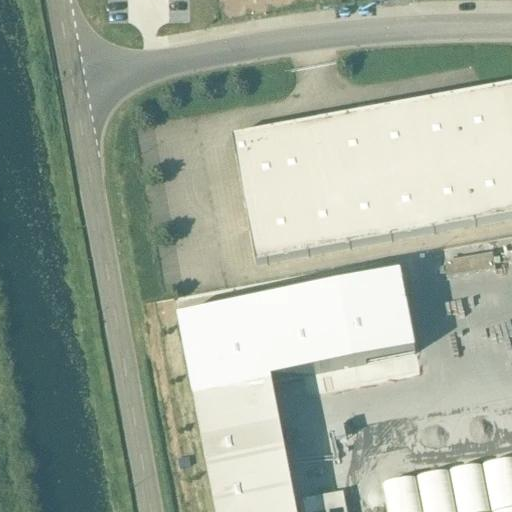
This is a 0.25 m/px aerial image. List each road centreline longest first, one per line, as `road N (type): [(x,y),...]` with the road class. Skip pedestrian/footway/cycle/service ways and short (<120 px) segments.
road 1 (unclassified): [(70,75),(417,29),(511,29)]
road 2 (tertiary): [(70,75),(149,511)]
